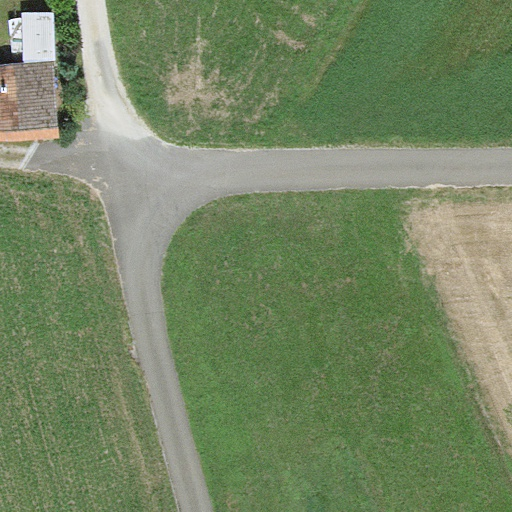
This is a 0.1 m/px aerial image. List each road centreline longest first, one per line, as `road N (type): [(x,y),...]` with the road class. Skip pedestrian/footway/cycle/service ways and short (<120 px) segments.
road 1 (track): [(511,166),(130,180)]
road 2 (track): [(130,180),(154,358),(199,511)]
road 3 (track): [(130,180),(92,0)]
road 4 (track): [(0,164),(130,180)]
